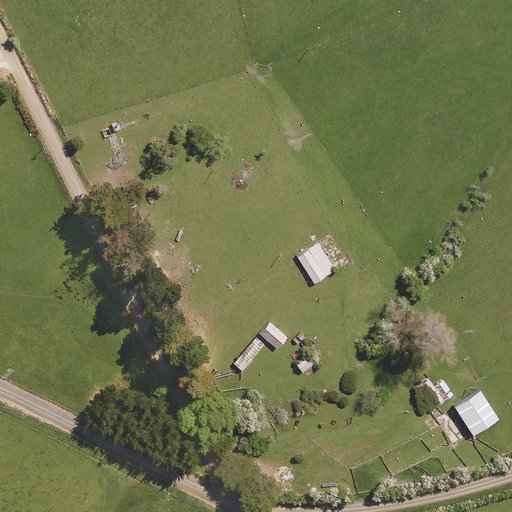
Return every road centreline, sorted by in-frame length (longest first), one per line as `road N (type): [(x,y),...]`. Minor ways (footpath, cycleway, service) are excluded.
road 1 (unclassified): [(0,35),(241,509)]
road 2 (unclassified): [(241,509),(0,388)]
road 3 (unclassified): [(511,472),(290,511)]
